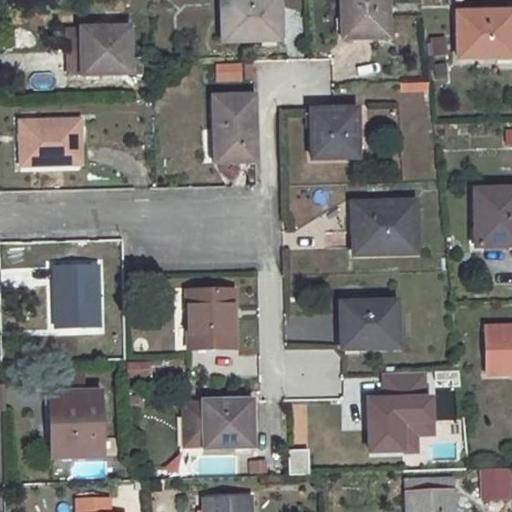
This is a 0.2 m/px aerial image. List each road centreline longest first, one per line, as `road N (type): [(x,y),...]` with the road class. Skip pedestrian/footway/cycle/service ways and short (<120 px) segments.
road 1 (residential): [(0,206),(267,203)]
road 2 (residential): [(267,203),(267,384)]
road 3 (residential): [(267,203),(264,87),(325,85)]
